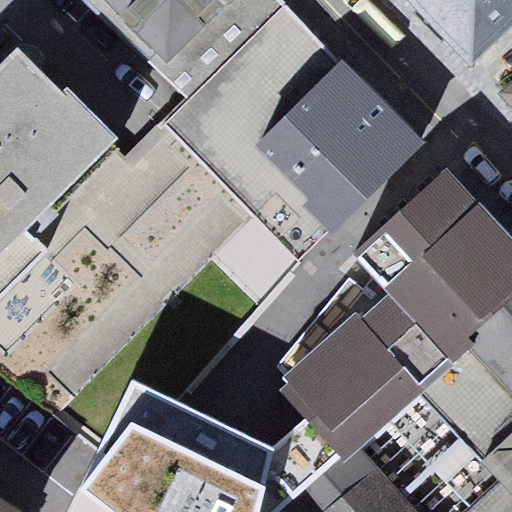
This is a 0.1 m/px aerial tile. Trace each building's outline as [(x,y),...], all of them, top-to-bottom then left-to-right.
[(233,0),(78,0),(153,77),(233,0)] [(511,0),(422,0),(481,59),(511,28),(511,0)] [(428,144),(289,10),(168,135),(307,268),(428,144)] [(0,254),(109,146),(12,50),(0,62),(0,254)] [(511,88),(499,100),(511,114),(511,88)] [(511,222),(453,160),(342,264),(446,375),(472,350),(511,312),(511,222)] [(511,312),(472,350),(511,391),(511,312)] [(414,395),(353,329),(281,394),(342,460),(414,395)] [(241,511),(269,447),(127,386),(81,493),(127,511),(241,511)] [(481,511),(505,491),(432,410),(383,453),(436,511),(481,511)] [(0,511),(44,511),(66,476),(0,435),(0,511)] [(411,511),(385,481),(347,511),(411,511)]
